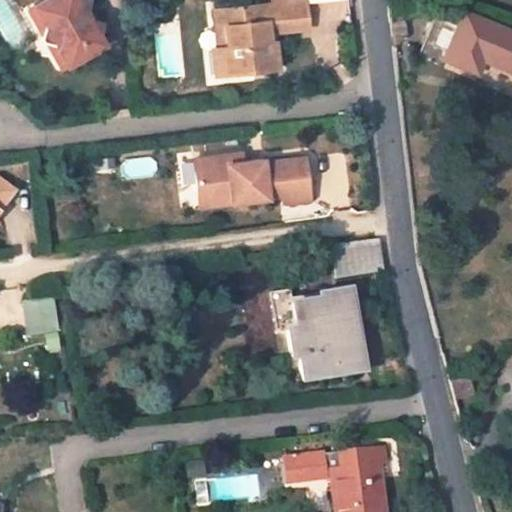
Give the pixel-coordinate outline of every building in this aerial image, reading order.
[(57,0),(39,11),(50,30),(54,28),(65,47),(62,49),(63,51),(73,68),(110,48),(103,38),(106,28),(96,27),(89,16),(93,0),(57,0)] [(228,26),(229,44),(225,45),(228,74),(277,69),(274,42),(270,43),(270,33),(274,33),(309,29),(306,0),(216,10),(217,27),(228,26)] [(65,47),(54,28),(50,30),(39,11),(30,16),(65,73),(73,68),(63,51),(62,49),(65,47)] [(445,57),(478,71),(483,58),(511,69),(511,30),(465,11),(445,57)] [(213,47),(216,76),(228,74),(225,45),(213,47)] [(233,211),(286,206),(286,212),(312,210),(307,166),(267,170),(266,165),(230,168),(229,160),(194,163),(198,194),(213,193),(214,200),(232,198),(233,211)] [(0,215),(16,195),(0,181),(0,215)] [(200,214),(233,211),(232,198),(214,200),(213,193),(198,194),(200,214)] [(336,277),(383,271),(378,242),(332,248),(336,277)] [(330,290),(318,292),(319,301),(332,299),(330,290)] [(361,372),(350,297),(332,299),(319,301),(290,305),(287,291),(269,293),(276,334),(288,332),(292,360),(298,359),(301,382),(361,372)] [(21,301),(27,336),(59,330),(53,296),(21,301)] [(330,511),(383,511),(379,474),(385,474),(381,445),(335,451),(337,467),(317,470),(316,462),(273,467),(276,493),(327,487),(330,511)]
